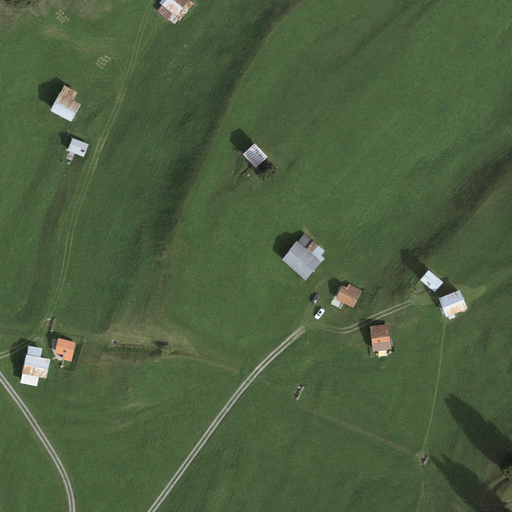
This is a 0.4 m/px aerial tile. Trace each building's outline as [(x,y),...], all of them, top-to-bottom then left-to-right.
[(194,4),(189,0),(161,0),(160,3),(162,5),(157,11),(168,20),(169,19),(175,24),(179,20),(180,21),(194,4)] [(78,93),(65,86),(51,111),(72,122),(82,105),(74,100),(78,93)] [(88,144),(73,138),(68,151),(84,157),(88,144)] [(268,157),(255,143),(243,154),(256,168),(268,157)] [(326,250),(305,232),(281,260),(306,280),(325,258),(321,255),(326,250)] [(443,283),(429,270),(420,280),(435,293),(443,283)] [(347,288),(343,285),(336,299),(354,308),(362,290),(349,284),(347,288)] [(467,309),(460,290),(439,298),(446,317),(467,309)] [(389,324),(370,326),(373,352),(392,349),(389,324)] [(77,343),(58,338),(55,353),(63,355),(62,360),(72,362),(77,343)] [(43,348),(28,345),(21,382),(37,386),(39,377),(46,378),(50,359),(41,358),(43,348)]
